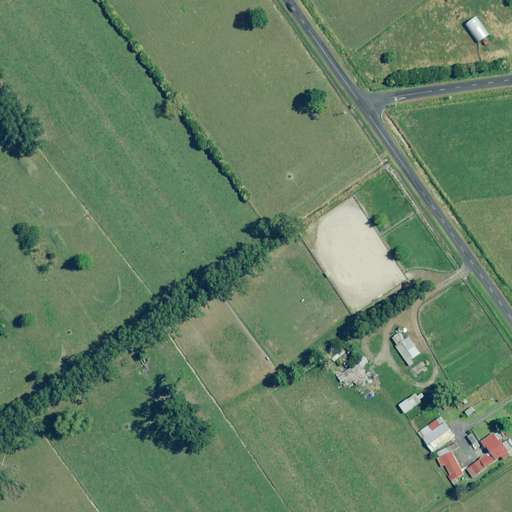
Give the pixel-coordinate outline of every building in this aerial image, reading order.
[(489,35),(476,17),(465,25),(477,43),(489,35)] [(404,339),(399,333),(392,338),(397,345),(395,346),(409,366),(412,363),(410,360),(420,354),(408,337),(404,339)] [(355,387),(368,379),(366,377),(369,375),(368,372),(365,374),(360,367),(369,362),(366,357),(336,375),(343,387),(352,382),(355,387)] [(421,402),(416,394),(399,405),(404,414),(421,402)] [(433,422),(421,431),(425,437),(423,439),(432,453),(454,437),(444,422),(437,428),(433,422)] [(503,445),(494,432),(480,442),(488,452),(478,459),(479,460),(466,469),(472,477),(501,457),(503,460),(511,453),(511,448),(507,442),(503,445)] [(480,445),(472,433),(467,437),(476,449),(480,445)] [(445,465),(450,474),(447,475),(454,487),(459,484),(452,473),(461,469),(450,451),(447,453),(444,449),(438,452),(440,457),(437,459),(441,467),(445,465)]
